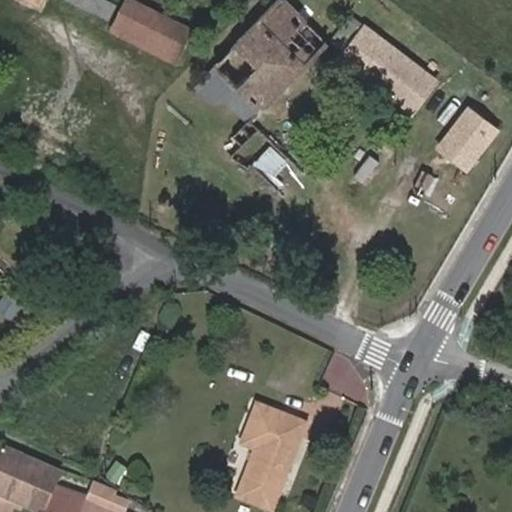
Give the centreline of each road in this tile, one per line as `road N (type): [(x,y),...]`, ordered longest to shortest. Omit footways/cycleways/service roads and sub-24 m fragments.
road 1 (residential): [(169,256),(375,352),(417,362)]
road 2 (residential): [(169,256),(0,386)]
road 3 (residential): [(0,168),(169,256)]
road 4 (tertiary): [(511,198),(417,362)]
road 5 (tertiary): [(417,362),(355,511)]
